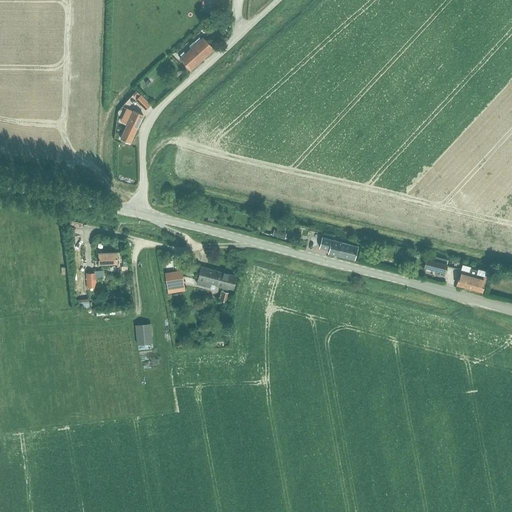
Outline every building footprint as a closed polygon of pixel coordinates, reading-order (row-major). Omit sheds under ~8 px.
[(201,29),(203,32),(213,25),(211,22),(201,29)] [(203,38),(180,58),(191,70),(214,49),(203,38)] [(144,107),(146,109),(150,105),(142,96),(137,100),(138,102),(144,107)] [(130,117),(127,125),(134,128),(137,129),(143,115),(141,114),(143,109),(144,107),(138,102),(136,106),(133,112),(131,111),(128,116),(130,117)] [(132,133),(134,129),(122,123),(120,128),(132,133)] [(355,260),(358,246),(322,237),(320,248),(329,250),(329,253),(335,255),(355,260)] [(101,264),(101,267),(107,267),(106,264),(118,263),(118,252),(98,253),(99,264),(101,264)] [(445,264),(425,259),(423,268),(443,273),(445,264)] [(236,277),(199,266),(196,279),(232,289),(236,277)] [(467,271),(461,270),(457,285),(482,292),(488,271),(478,268),(478,270),(468,267),(467,271)] [(102,278),(102,270),(95,271),(95,272),(87,273),(87,287),(96,287),(96,279),(102,278)] [(169,293),(185,290),(181,270),(165,273),(169,293)] [(222,291),(220,300),(227,301),(229,293),(222,291)] [(75,294),(77,304),(90,302),(88,292),(75,294)] [(153,342),(151,323),(135,325),(137,344),(153,342)]
